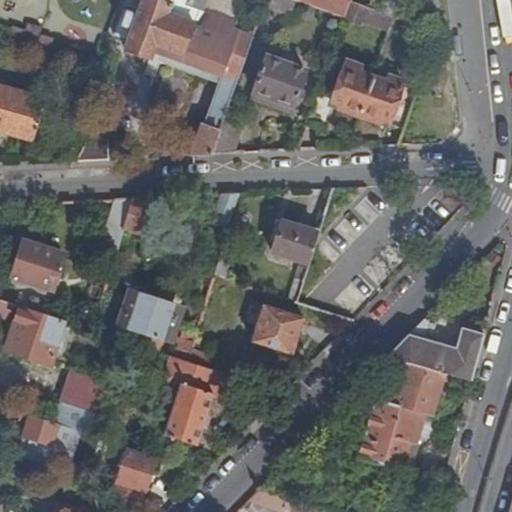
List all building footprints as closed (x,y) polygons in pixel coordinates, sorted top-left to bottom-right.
[(224,126),(257,26),(206,8),(208,0),(138,0),(137,3),(117,4),(108,32),(127,44),(125,51),(151,61),(155,51),(221,74),(218,84),(204,123),(201,122),(191,155),(212,154),(223,126),(224,126)] [(289,1),(285,0),(268,0),(266,8),(291,18),(296,4),(289,1)] [(325,1),(323,0),(289,0),(289,1),(296,4),(321,13),(325,1)] [(325,0),(325,1),(321,13),(345,22),(346,21),(352,4),(353,0),(325,0)] [(395,20),(401,5),(384,0),(379,14),(395,20)] [(367,9),(352,4),(346,21),(360,26),(362,22),(367,9)] [(391,32),(395,20),(379,14),(367,9),(362,22),(391,32)] [(155,51),(151,61),(218,84),(221,74),(155,51)] [(254,96),(256,96),(291,109),(293,110),(306,74),(267,60),(254,96)] [(361,119),(374,80),(360,75),(362,70),(349,64),(334,105),(341,107),(340,112),(361,119)] [(92,81),(97,69),(90,66),(85,68),(82,74),(85,79),(92,81)] [(388,85),(374,80),(361,119),(381,126),(383,122),(391,124),(404,84),(391,79),(388,85)] [(0,134),(35,145),(49,102),(0,86),(0,134)] [(291,109),(256,96),(253,103),(289,116),(291,109)] [(241,133),(224,126),(223,126),(212,154),(234,153),(241,133)] [(91,139),(77,161),(108,159),(108,139),(91,139)] [(231,229),(241,196),(224,197),(215,224),(231,229)] [(132,198),(115,200),(102,253),(117,258),(124,232),(132,198)] [(143,237),(156,198),(132,198),(124,232),(143,237)] [(310,266),(320,235),(284,223),(273,253),(310,266)] [(54,292),(64,258),(26,245),(15,279),(34,286),(33,290),(40,292),(42,288),(54,292)] [(236,251),(225,247),(216,276),(227,280),(236,251)] [(297,282),(304,284),(308,272),(302,270),(297,282)] [(290,303),(297,305),(304,284),(297,282),(290,303)] [(136,348),(160,356),(166,340),(171,342),(181,312),(133,296),(123,327),(141,332),(136,348)] [(15,309),(0,303),(0,319),(6,322),(10,320),(15,309)] [(293,356),(305,321),(265,308),(254,343),(293,356)] [(51,369),(65,325),(22,311),(8,354),(51,369)] [(425,317),(386,357),(426,369),(447,375),(471,382),(484,334),(461,327),(456,348),(424,339),(434,328),(435,325),(425,317)] [(181,342),(175,360),(189,365),(193,353),(195,346),(181,342)] [(124,371),(132,346),(122,343),(114,368),(124,371)] [(189,365),(209,372),(213,360),(193,353),(189,365)] [(386,357),(376,373),(401,380),(395,402),(390,400),(388,406),(400,409),(414,413),(426,369),(386,357)] [(227,402),(234,380),(209,372),(189,365),(175,360),(167,383),(181,388),(166,437),(198,448),(214,398),(227,402)] [(447,375),(426,369),(414,413),(426,416),(435,419),(447,375)] [(283,395),(297,381),(263,370),(257,387),(283,395)] [(75,433),(91,438),(108,386),(74,374),(56,426),(75,433)] [(388,406),(376,402),(360,459),(383,466),(400,409),(388,406)] [(414,413),(400,409),(383,466),(414,475),(416,466),(404,462),(410,443),(417,445),(419,438),(426,416),(414,413)] [(56,426),(23,416),(21,423),(30,427),(26,439),(33,441),(26,462),(50,470),(51,467),(63,471),(75,433),(56,426)] [(435,419),(426,416),(419,438),(434,443),(440,421),(435,419)] [(161,477),(166,462),(129,450),(112,504),(126,511),(139,511),(146,494),(150,495),(154,483),(156,475),(161,477)]
